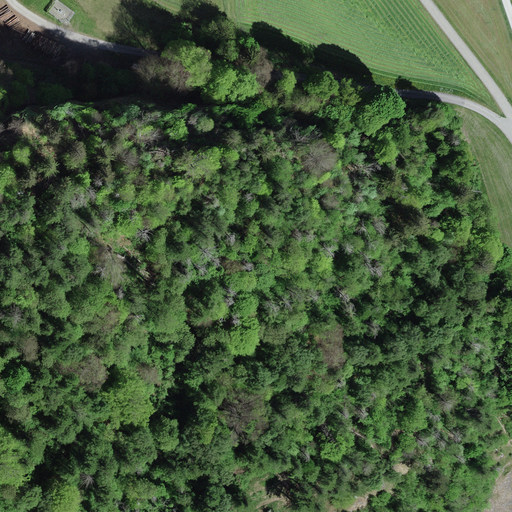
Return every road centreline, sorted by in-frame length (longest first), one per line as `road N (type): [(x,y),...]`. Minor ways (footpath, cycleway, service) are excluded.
road 1 (track): [(8,0),(86,41),(454,100),(511,132)]
road 2 (track): [(511,121),(424,0)]
road 3 (track): [(143,52),(39,63),(0,53)]
